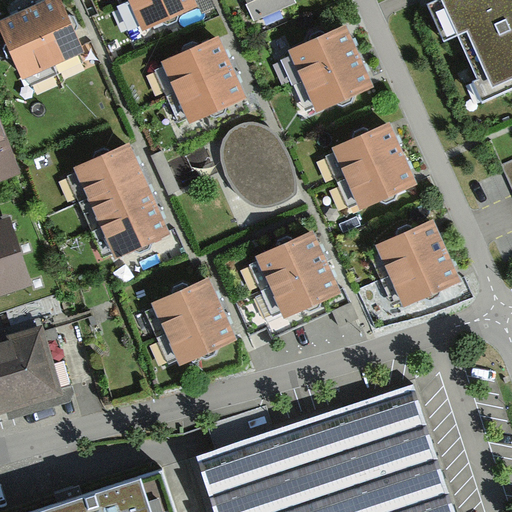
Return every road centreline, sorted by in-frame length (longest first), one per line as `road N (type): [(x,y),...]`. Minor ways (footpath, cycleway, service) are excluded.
road 1 (residential): [(0,452),(502,311)]
road 2 (residential): [(502,311),(363,0)]
